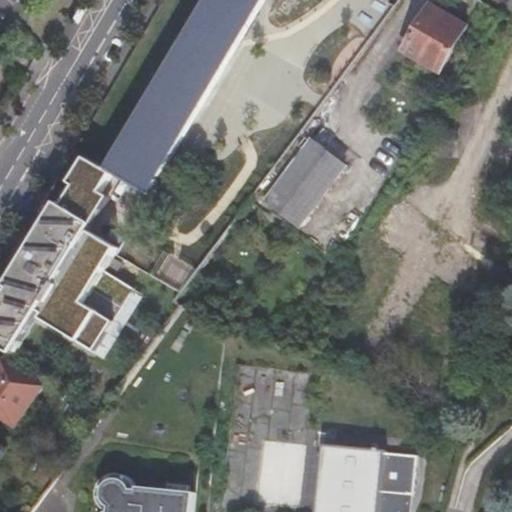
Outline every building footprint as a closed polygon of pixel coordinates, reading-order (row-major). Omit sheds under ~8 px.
[(262,0),(210,0),(109,171),(146,194),(262,0)] [(467,27),(431,6),(405,51),(441,72),(467,27)] [(347,165),(315,140),(269,201),(300,226),(347,165)] [(109,176),(83,162),(0,292),(0,341),(13,349),(38,314),(98,350),(136,290),(102,269),(115,248),(89,231),(108,198),(101,192),(109,176)] [(491,274),(392,210),(373,239),(404,260),(351,343),(381,363),(434,280),(471,303),(491,274)] [(41,386),(0,359),(0,415),(15,425),(41,386)] [(379,511),(386,452),(324,446),(316,511),(379,511)] [(413,511),(417,456),(386,453),(379,511),(413,511)] [(192,511),(194,491),(138,486),(138,488),(127,487),(127,485),(126,484),(124,482),(121,480),(117,480),(114,480),(111,482),(109,484),(107,486),(106,489),(106,491),(107,495),(108,498),(111,500),(110,511),(107,511),(192,511)]
